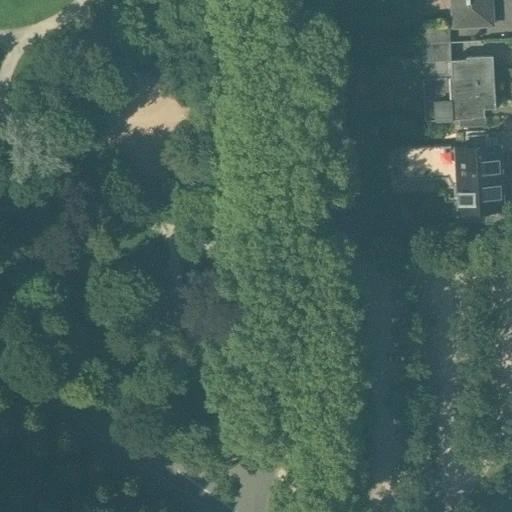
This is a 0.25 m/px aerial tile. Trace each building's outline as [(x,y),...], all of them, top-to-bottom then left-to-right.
[(454,0),(456,25),(456,26),(492,25),(490,0),(454,0)] [(456,25),(422,27),(422,43),(451,42),(451,26),(456,26),(456,25)] [(451,42),(422,43),(423,63),(452,61),(452,60),(451,42)] [(492,57),(452,60),(452,61),(453,77),(451,77),(453,100),(436,101),(437,120),(461,119),(461,118),(486,116),(485,106),(494,106),(492,57)] [(396,58),(381,65),(388,78),(402,70),(396,58)] [(452,61),(423,63),(426,121),(437,120),(436,101),(453,100),(451,77),(453,77),(452,61)] [(448,147),(401,149),(403,181),(434,179),(448,178),(453,187),(459,187),(459,185),(461,185),(459,150),(449,151),(448,147)] [(487,149),(459,150),(461,185),(459,185),(459,187),(460,188),(461,188),(463,209),(455,210),(455,211),(503,208),(502,192),(501,192),(499,158),(488,159),(487,149)]
